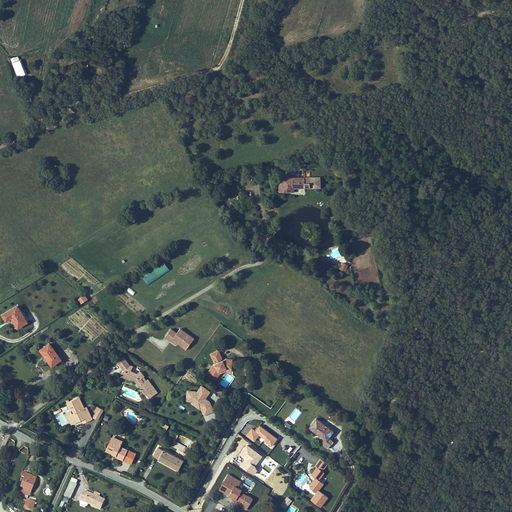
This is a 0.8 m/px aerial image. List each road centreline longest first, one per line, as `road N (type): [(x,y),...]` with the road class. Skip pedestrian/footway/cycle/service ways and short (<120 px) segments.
road 1 (unclassified): [(511,311),(422,511)]
road 2 (unknown): [(189,511),(245,422),(258,422),(305,456),(305,475)]
road 3 (unclassified): [(180,511),(72,458)]
